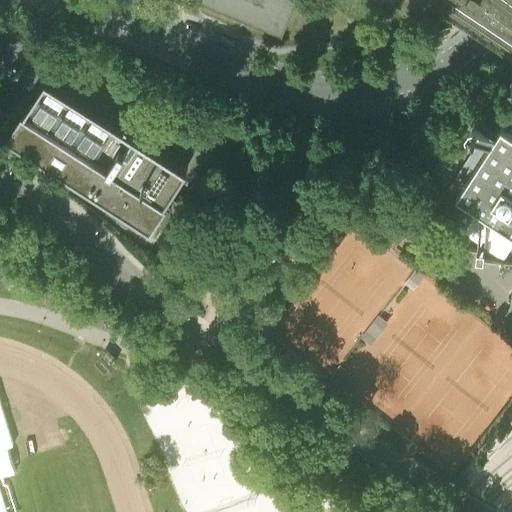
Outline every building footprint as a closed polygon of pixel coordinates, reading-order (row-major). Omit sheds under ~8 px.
[(296,7),(278,0),(197,0),(192,13),(278,49),(296,7)] [(478,7),(468,0),(463,8),(473,14),(478,7)] [(4,148),(151,241),(186,180),(42,89),(4,148)] [(476,126),(492,136),(457,191),(484,209),(511,225),(511,126),(502,120),(497,128),(482,118),(475,114),(471,113),(467,115),(466,119),(469,123),(476,126)] [(475,252),(475,259),(479,260),(484,260),(484,253),(480,252),(475,252)]
